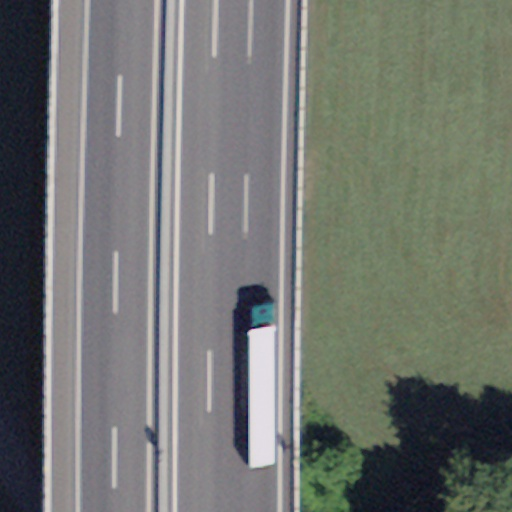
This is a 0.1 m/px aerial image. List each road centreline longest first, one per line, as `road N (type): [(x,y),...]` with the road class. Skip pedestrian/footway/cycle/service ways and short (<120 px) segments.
road 1 (motorway): [(147,0),(135,511)]
road 2 (motorway): [(247,511),(252,0)]
